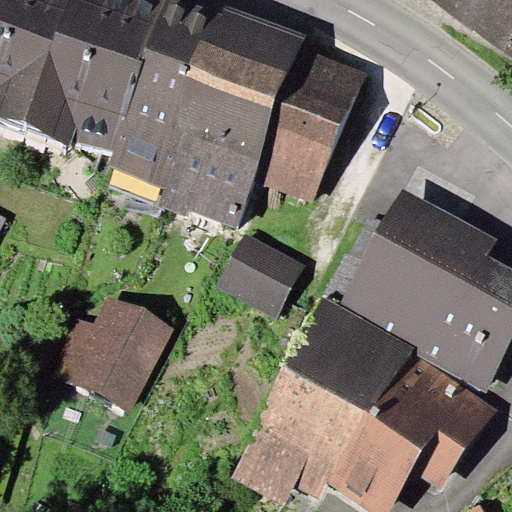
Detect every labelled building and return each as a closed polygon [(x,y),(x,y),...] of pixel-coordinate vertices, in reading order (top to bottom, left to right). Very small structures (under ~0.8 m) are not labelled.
[(125,0),(82,0),(80,7),(58,0),(0,0),(0,147),(71,172),(74,163),(115,177),(168,21),(171,16),(125,0)] [(511,0),(435,0),(511,45),(511,0)] [(222,40),(168,21),(115,177),(111,187),(168,208),(161,226),(188,236),(191,230),(238,248),(258,196),(307,64),(310,55),(226,26),(222,40)] [(307,64),(258,196),(315,216),(368,86),(307,64)] [(342,315),(337,323),(490,408),(511,368),(511,290),(487,277),(499,256),(404,204),(388,232),(342,315)] [(326,306),(342,315),(388,232),(372,222),(326,306)] [(248,243),(219,297),(278,328),(307,274),(248,243)] [(78,325),(53,385),(132,426),(176,339),(110,306),(97,333),(78,325)] [(369,453),(415,369),(325,318),(283,406),(234,496),(263,511),(290,511),(298,501),(317,511),(322,511),(329,503),(369,453)] [(369,453),(329,503),(342,511),(408,511),(422,495),(442,510),(499,421),(415,369),(369,453)]
